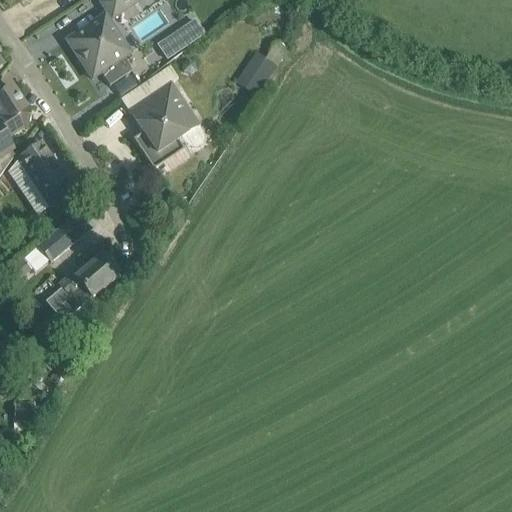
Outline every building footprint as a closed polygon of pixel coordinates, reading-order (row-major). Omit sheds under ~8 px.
[(108,15),(67,42),(92,80),(101,74),(110,88),(131,73),(122,60),(131,54),(111,23),(141,3),(139,0),(107,0),(100,4),(108,15)] [(195,21),(182,30),(192,45),(205,36),(195,21)] [(236,84),(257,99),(288,54),(277,45),(266,61),(257,55),(236,84)] [(143,135),(159,160),(179,147),(184,143),(189,148),(191,149),(193,150),(195,149),(197,149),(199,148),(201,146),(202,145),(203,143),(204,140),(204,138),(203,136),(198,128),(200,127),(172,85),(129,114),(143,135)] [(26,112),(9,87),(0,99),(0,176),(14,158),(10,152),(11,151),(4,141),(22,129),(24,129),(24,128),(27,127),(28,125),(30,123),(30,120),(30,118),(28,115),(27,113),(27,112),(26,112)] [(49,208),(61,201),(77,190),(65,171),(60,175),(41,145),(17,161),(18,163),(8,174),(29,205),(41,196),(49,208)] [(52,263),(92,230),(80,214),(39,248),(52,263)] [(79,310),(103,289),(119,276),(102,256),(88,268),(85,264),(58,286),(67,297),(61,301),(72,314),(78,309),(79,310)] [(52,349),(39,361),(49,372),(62,361),(52,349)]
